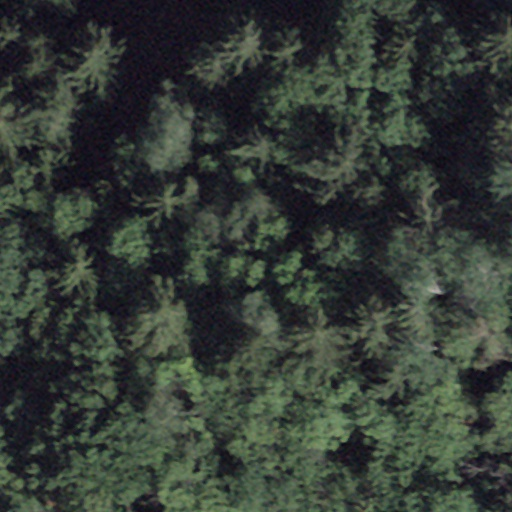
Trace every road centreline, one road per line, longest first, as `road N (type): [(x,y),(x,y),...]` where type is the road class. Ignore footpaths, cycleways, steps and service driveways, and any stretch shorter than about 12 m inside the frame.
road 1 (track): [(0,388),(30,393),(88,207),(143,138),(283,0)]
road 2 (track): [(36,0),(0,171)]
